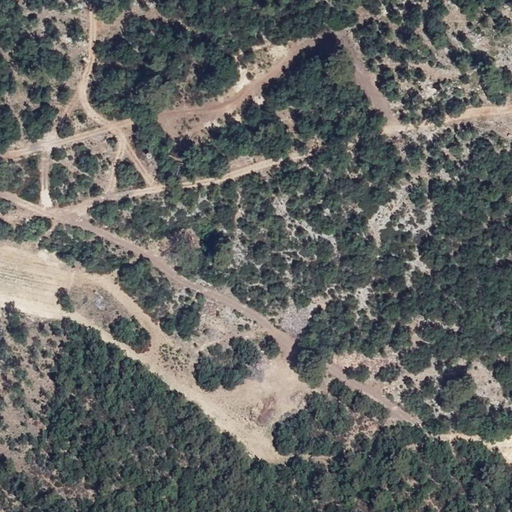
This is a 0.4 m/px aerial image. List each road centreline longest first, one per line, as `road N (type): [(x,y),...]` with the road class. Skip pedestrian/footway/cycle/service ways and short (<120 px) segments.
road 1 (track): [(0,192),(53,211),(235,177),(388,127),(511,105)]
road 2 (track): [(0,154),(215,109),(322,33),(342,38),(370,72),(391,103),(395,126)]
